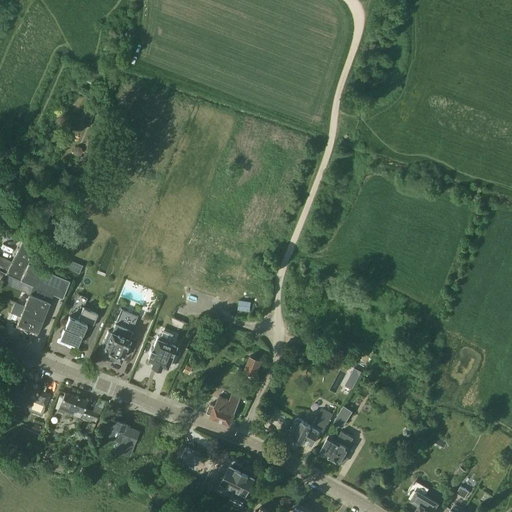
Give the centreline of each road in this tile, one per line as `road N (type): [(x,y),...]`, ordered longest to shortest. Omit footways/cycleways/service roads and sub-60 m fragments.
road 1 (tertiary): [(373,511),(242,439),(0,344)]
road 2 (track): [(360,0),(367,25),(278,288),(279,341)]
